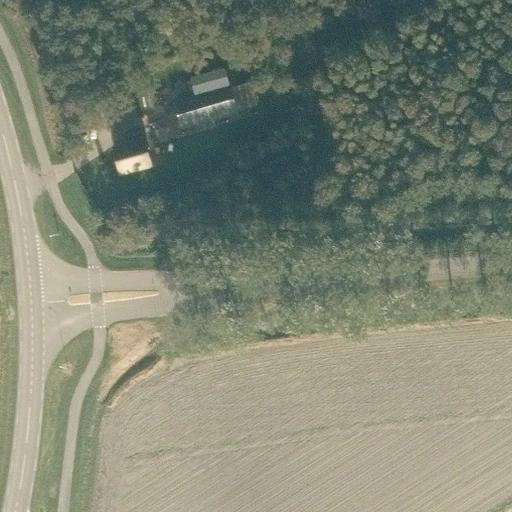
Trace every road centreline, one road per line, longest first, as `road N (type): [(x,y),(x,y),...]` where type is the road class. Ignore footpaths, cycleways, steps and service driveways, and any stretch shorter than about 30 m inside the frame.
road 1 (tertiary): [(191,289),(511,262)]
road 2 (secondary): [(14,511),(31,392),(31,322)]
road 3 (tertiary): [(31,322),(159,305),(191,289)]
road 4 (tertiary): [(191,289),(157,278),(29,284)]
